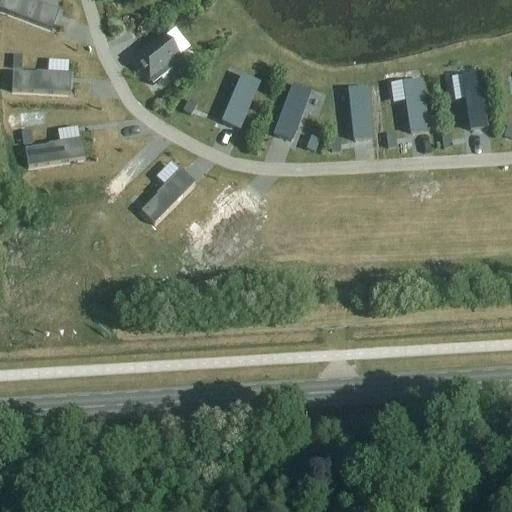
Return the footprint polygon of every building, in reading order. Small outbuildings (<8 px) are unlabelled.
[(18,0),(1,0),(0,4),(0,12),(49,32),(55,16),(27,5),(27,3),(18,0)] [(162,36),(130,62),(151,88),(171,72),(168,69),(180,60),(162,36)] [(232,72),(218,104),(237,113),(252,82),(232,72)] [(12,75),(11,94),(66,97),(67,80),(37,78),(37,76),(12,75)] [(465,104),(469,133),(487,131),(479,79),(463,82),(466,103),(465,104)] [(405,104),(410,138),(428,135),(421,85),(420,84),(404,86),(407,104),(405,104)] [(274,139),(291,145),(303,113),(301,112),(307,96),(292,90),(274,139)] [(354,144),(371,142),(366,90),(349,92),(351,110),(349,110),(353,144),(354,144)] [(189,105),(183,115),(190,119),(196,109),(189,105)] [(32,147),(30,134),(21,135),(23,148),(32,147)] [(450,138),(441,139),(443,153),(452,151),(450,138)] [(394,139),(386,139),(387,151),(395,150),(394,139)] [(310,141),(306,152),(314,155),(318,144),(310,141)] [(331,143),(331,155),(339,155),(339,143),(331,143)] [(79,145),(59,148),(49,150),(49,148),(24,152),(27,171),(82,162),(79,145)] [(140,215),(154,228),(193,188),(180,176),(159,198),(158,197),(140,215)] [(38,283),(45,297),(60,290),(53,276),(38,283)]
